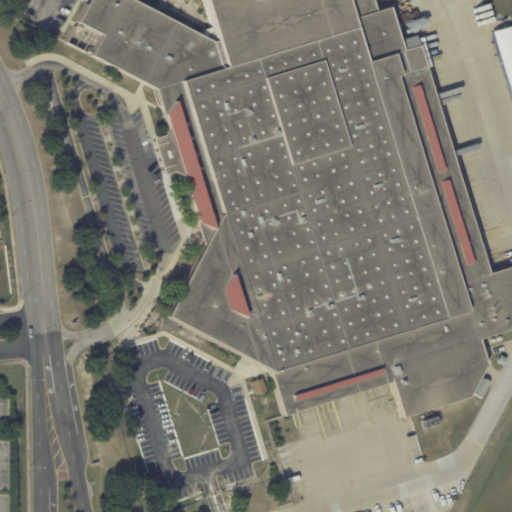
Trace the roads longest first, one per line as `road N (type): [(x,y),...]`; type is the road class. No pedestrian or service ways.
road 1 (tertiary): [(45,346),(25,178),(0,101)]
road 2 (tertiary): [(86,511),(45,346)]
road 3 (tertiary): [(45,346),(44,479)]
